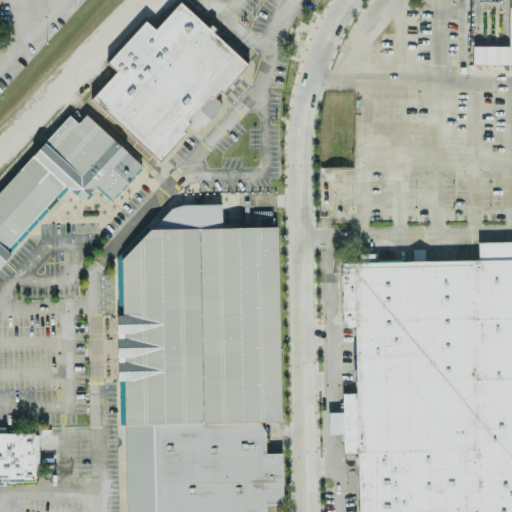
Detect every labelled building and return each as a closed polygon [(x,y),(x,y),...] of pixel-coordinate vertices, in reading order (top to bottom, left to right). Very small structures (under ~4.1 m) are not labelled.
[(511,0),(511,68),(478,68),(478,0),(511,0)] [(91,100),(117,71),(107,63),(145,21),(156,30),(180,2),(245,64),(159,160),(91,100)] [(17,175),(68,117),(76,125),(84,115),(112,142),(82,175),(96,187),(80,201),(64,187),(49,204),(17,175)] [(112,142),(140,168),(110,201),(96,187),(82,175),(112,142)] [(0,193),(17,175),(49,204),(0,257),(0,193)] [(125,511),(119,265),(174,209),(221,208),(221,230),(278,230),(280,422),(263,423),(265,455),(281,455),(284,505),(267,506),(267,511),(125,511)] [(364,511),(359,270),(511,266),(511,511),(364,511)] [(0,434),(34,434),(35,482),(1,482),(0,476),(0,434)]
